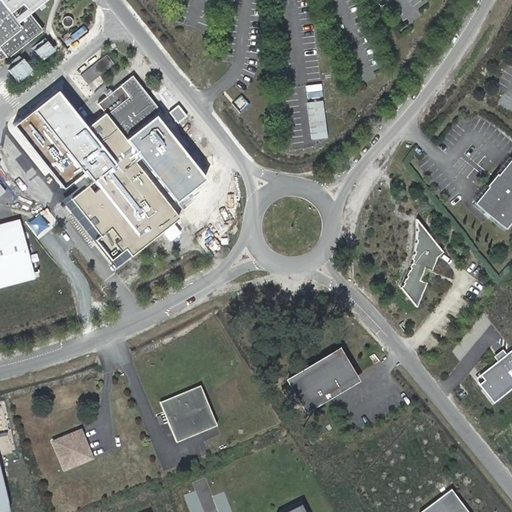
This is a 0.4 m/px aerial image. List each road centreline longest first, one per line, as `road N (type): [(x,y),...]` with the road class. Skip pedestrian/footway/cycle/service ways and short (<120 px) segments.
road 1 (unclassified): [(511,487),(339,283)]
road 2 (unknown): [(132,325),(12,145),(7,110)]
road 3 (unclassified): [(229,269),(113,334),(0,368)]
road 4 (unclassified): [(347,178),(442,67),(485,0)]
road 5 (unclassified): [(114,0),(246,170)]
